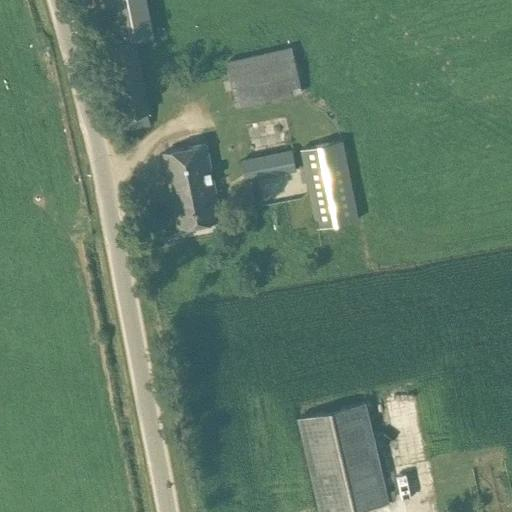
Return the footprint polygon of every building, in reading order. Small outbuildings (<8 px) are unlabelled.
[(96,0),(103,44),(104,43),(122,117),(152,110),(135,39),(156,34),(149,0),(96,0)] [(228,60),(238,106),(304,91),(293,45),(228,60)] [(344,139),(302,148),(317,226),(362,216),(344,139)] [(206,142),(165,151),(179,226),(221,216),(206,142)] [(248,180),(300,171),(294,148),(245,158),(248,180)] [(298,417),(306,449),(320,511),(342,511),(389,501),(389,500),(396,498),(394,489),(387,491),(366,400),(298,417)]
